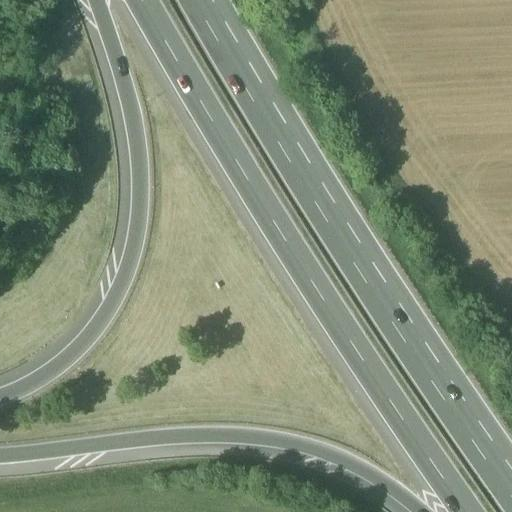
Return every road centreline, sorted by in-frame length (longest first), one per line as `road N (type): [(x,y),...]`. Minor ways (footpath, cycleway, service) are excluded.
road 1 (motorway): [(143,0),(280,234),(469,511)]
road 2 (motorway): [(511,489),(300,179),(203,0)]
road 3 (motorway): [(96,0),(129,98),(136,238),(103,316),(72,353),(28,386),(0,395)]
road 4 (motorway): [(0,455),(181,436),(252,437),(346,463),(422,511)]
